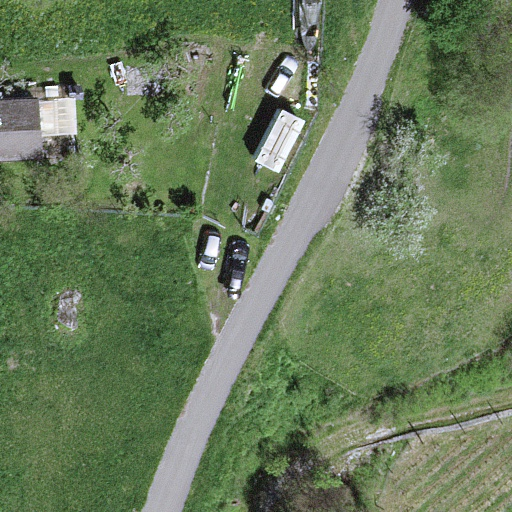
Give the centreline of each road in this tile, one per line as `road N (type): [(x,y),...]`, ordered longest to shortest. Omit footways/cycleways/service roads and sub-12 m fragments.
road 1 (residential): [(164,511),(216,376),(352,120),(397,0)]
road 2 (track): [(261,511),(332,444),(511,397)]
